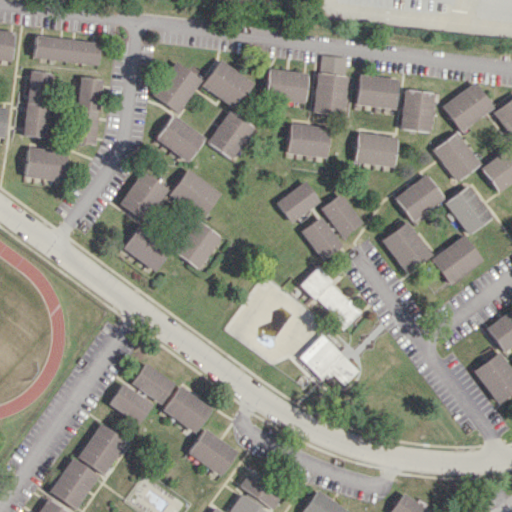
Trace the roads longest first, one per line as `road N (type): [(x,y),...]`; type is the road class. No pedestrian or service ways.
road 1 (residential): [(511,457),(424,461),(358,448),(292,420),(0,209)]
road 2 (residential): [(511,69),(0,4)]
road 3 (residential): [(49,246),(127,132),(137,21)]
road 4 (residential): [(503,460),(361,258)]
road 5 (residential): [(0,497),(132,306)]
